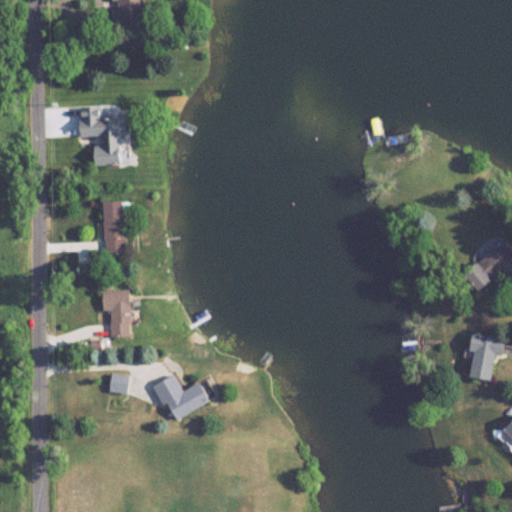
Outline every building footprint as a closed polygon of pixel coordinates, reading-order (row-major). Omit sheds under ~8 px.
[(122,117),(103,117),(103,106),(81,106),(81,135),(103,135),(103,145),(95,145),(96,164),(123,163),(122,117)] [(106,200),(107,251),(128,251),(127,200),(106,200)] [(471,277),(487,292),(505,272),(511,278),(511,244),(507,239),(471,277)] [(113,311),(113,337),(136,337),(135,289),(106,289),(106,311),(113,311)] [(508,340),(479,333),(470,376),(493,381),(498,355),(504,357),(508,340)] [(112,390),(130,395),(134,377),(116,372),(112,390)] [(179,421),(216,402),(206,382),(189,391),(180,375),(161,385),(179,421)]
